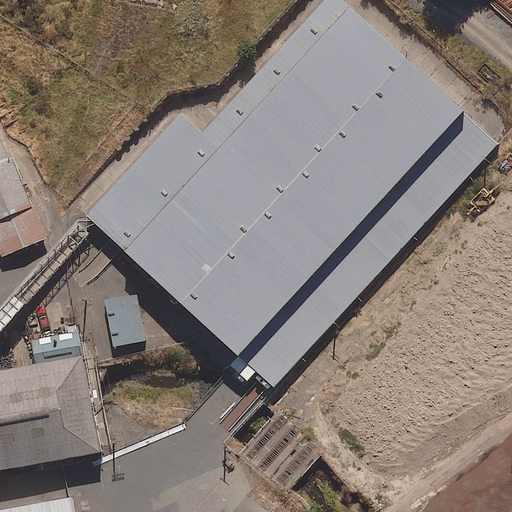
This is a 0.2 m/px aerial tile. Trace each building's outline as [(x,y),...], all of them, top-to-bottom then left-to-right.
[(504,142),(353,0),(326,0),(108,231),(273,386),(504,142)] [(56,229),(3,104),(0,105),(0,215),(13,247),(56,229)] [(141,295),(106,301),(116,354),(150,348),(141,295)] [(95,353),(0,369),(0,471),(112,452),(95,353)] [(83,511),(80,492),(0,505),(0,511),(83,511)]
